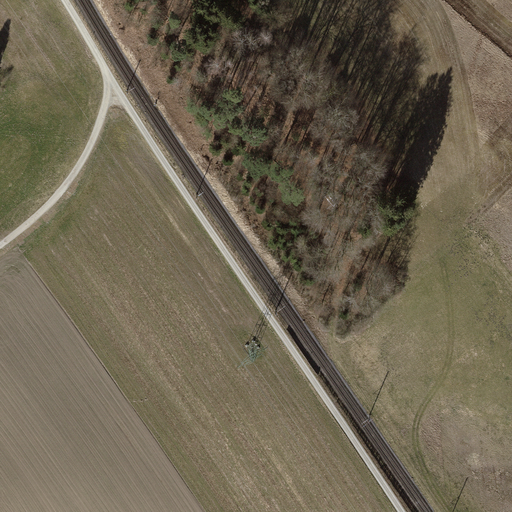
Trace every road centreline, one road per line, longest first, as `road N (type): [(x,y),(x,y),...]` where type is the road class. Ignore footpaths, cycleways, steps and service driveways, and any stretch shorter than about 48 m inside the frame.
road 1 (track): [(108,74),(403,511)]
road 2 (track): [(0,245),(82,162),(107,103),(108,74)]
